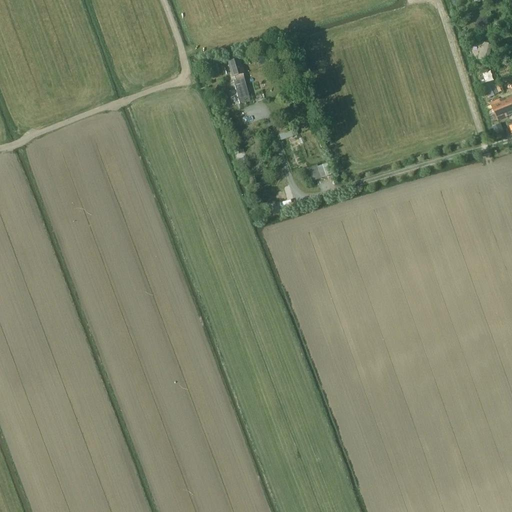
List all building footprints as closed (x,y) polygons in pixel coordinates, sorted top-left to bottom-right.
[(480,51),(478,60),(485,61),(486,57),(490,58),(492,46),(489,45),(488,52),(480,51)] [(238,59),(228,63),(236,93),(239,105),(249,102),(245,90),(241,75),(243,74),(239,60),(238,59)] [(492,71),(481,74),(484,84),(495,80),(492,71)] [(492,86),(490,87),(494,95),(503,91),(499,83),(492,86)] [(287,99),(294,97),(291,90),(285,93),(287,99)] [(500,101),(491,105),(498,121),(506,117),(505,115),(511,112),(511,98),(501,103),(500,101)] [(496,140),(505,136),(502,130),(494,134),(496,140)] [(297,136),(296,131),(279,136),(281,141),(297,136)] [(327,165),(317,168),(321,179),(331,176),(327,165)]
